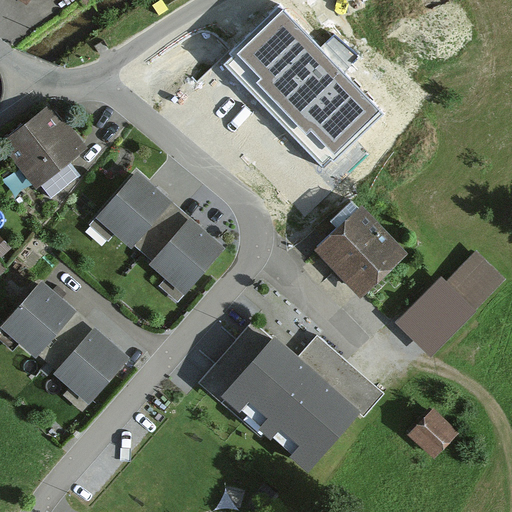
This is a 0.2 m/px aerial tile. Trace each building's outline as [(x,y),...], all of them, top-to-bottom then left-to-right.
[(378,114),(280,10),(234,54),(237,58),(230,65),(324,164),(378,114)] [(71,105),(25,141),(58,181),(103,145),(71,105)] [(169,202),(136,174),(98,217),(131,246),(169,202)] [(363,209),(325,243),(368,292),(406,258),(363,209)] [(191,220),(152,264),(185,293),(223,248),(191,220)] [(503,278),(476,253),(446,284),(441,279),(398,323),(430,354),(503,278)] [(74,316),(40,285),(2,327),(36,358),(74,316)] [(297,359),(253,322),(200,384),(311,479),(384,394),(317,336),(297,359)] [(128,362),(94,333),(58,374),(92,404),(128,362)] [(454,434),(428,411),(408,435),(434,457),(454,434)]
